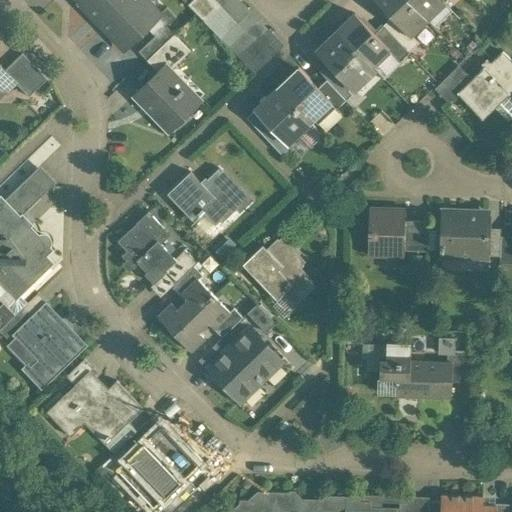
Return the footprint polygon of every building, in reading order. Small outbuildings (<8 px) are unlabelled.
[(78,0),(100,22),(124,0),(78,0)] [(144,0),(124,0),(100,22),(125,48),(147,27),(159,15),(159,14),(144,0)] [(217,0),(192,0),(188,4),(205,21),(222,5),(217,0)] [(284,45),(240,0),(217,0),(222,5),(230,14),(238,22),(247,31),(255,39),(263,48),(272,57),(284,45)] [(428,20),(408,0),(375,0),(393,17),(411,36),(412,35),(428,20)] [(408,0),(428,20),(446,3),(442,0),(408,0)] [(222,5),(205,21),(213,30),(230,14),(222,5)] [(159,15),(147,27),(155,36),(166,26),(176,17),(167,7),(159,14),(159,15)] [(375,34),(355,13),(337,30),(372,65),(388,50),(389,49),(375,34)] [(230,14),(213,30),(221,39),(238,22),(230,14)] [(412,35),(411,36),(393,17),(384,26),(409,52),(419,42),(412,35)] [(238,22),(221,39),(229,47),(247,31),(238,22)] [(166,26),(155,36),(139,51),(147,60),(174,34),(166,26)] [(399,61),(409,52),(384,26),(375,34),(389,49),(388,50),(399,61)] [(372,65),(337,30),(315,51),(331,67),(351,88),(373,67),(372,65)] [(247,31),(229,47),(238,56),(255,39),(247,31)] [(174,34),(147,60),(158,71),(166,64),(171,69),(190,51),(174,34)] [(255,39),(238,56),(246,65),(263,48),(255,39)] [(263,48),(246,65),(254,73),(272,57),(263,48)] [(511,60),(503,51),(491,63),(485,69),(483,67),(457,93),(482,119),(505,97),(511,103),(511,60)] [(47,79),(22,53),(5,70),(16,81),(15,82),(29,96),(47,79)] [(456,62),(433,84),(445,96),(468,75),(456,62)] [(5,70),(0,64),(0,96),(15,82),(16,81),(5,70)] [(171,69),(166,64),(158,71),(134,95),(170,132),(201,101),(171,69)] [(318,88),(298,67),(277,88),(310,123),(331,103),(332,102),(318,88)] [(351,88),(331,67),(322,75),(327,79),(346,100),(352,94),(348,90),(351,88)] [(346,100),(327,79),(318,88),(332,102),(331,103),(336,109),(346,100)] [(310,123),(277,88),(255,109),(272,126),(288,143),(289,142),(310,123)] [(288,143),(272,126),(264,135),(285,157),(294,148),(289,142),(288,143)] [(219,168),(202,184),(190,171),(167,193),(193,220),(200,213),(201,215),(203,212),(215,224),(235,205),(232,202),(242,192),(219,168)] [(25,181),(4,201),(20,217),(40,198),(25,181)] [(4,201),(1,198),(0,198),(0,277),(17,295),(51,262),(44,255),(50,249),(20,217),(4,201)] [(405,212),(370,211),(368,252),(404,253),(404,250),(405,221),(405,212)] [(487,213),(444,211),(443,244),(441,243),(441,249),(442,249),(442,253),(486,255),(487,227),(487,213)] [(149,212),(118,241),(127,250),(122,255),(135,268),(139,263),(147,271),(145,273),(154,283),(166,272),(165,272),(166,270),(177,260),(176,258),(155,237),(164,228),(149,212)] [(429,221),(405,221),(404,250),(428,251),(429,221)] [(501,228),(487,227),(486,255),(500,255),(501,235),(501,228)] [(511,235),(501,235),(500,255),(500,263),(511,263),(511,235)] [(278,238),(267,248),(263,244),(243,264),(277,299),(291,286),(299,295),(314,280),(302,267),(304,265),(296,257),(301,252),(291,241),(286,246),(278,238)] [(185,250),(176,258),(177,260),(166,270),(177,281),(193,265),(197,262),(185,250)] [(177,281),(173,285),(181,294),(198,277),(199,278),(202,275),(193,265),(177,281)] [(175,334),(215,295),(199,278),(198,277),(181,294),(187,300),(178,309),(172,303),(158,316),(175,334)] [(38,292),(18,311),(29,322),(46,306),(47,307),(50,304),(38,292)] [(215,295),(175,334),(191,350),(205,337),(199,331),(208,322),(214,328),(231,312),(230,311),(215,295)] [(275,322),(257,303),(247,312),(266,331),(275,322)] [(29,322),(15,336),(37,358),(28,367),(42,382),(82,344),(47,307),(46,306),(29,322)] [(231,312),(214,328),(222,337),(243,317),(234,308),(230,311),(231,312)] [(250,327),(230,346),(223,353),(209,366),(210,367),(241,400),(282,361),(250,327)] [(438,334),(436,348),(455,351),(457,337),(438,334)] [(447,362),(410,360),(411,342),(387,341),(386,359),(381,359),(380,391),(407,391),(407,396),(451,397),(451,381),(452,362),(447,362)] [(223,353),(215,344),(199,359),(208,369),(210,367),(209,366),(223,353)] [(467,354),(447,354),(447,362),(452,362),(451,381),(466,382),(467,354)] [(85,358),(67,375),(75,384),(87,372),(88,373),(94,368),(85,358)] [(87,372),(75,384),(78,386),(70,393),(68,391),(47,411),(71,435),(85,421),(106,443),(143,407),(117,380),(105,391),(88,373),(87,372)] [(133,452),(121,464),(122,465),(137,481),(144,474),(166,496),(199,465),(161,426),(133,452)] [(124,442),(99,466),(110,477),(122,465),(121,464),(133,452),(124,442)] [(295,492),(257,491),(248,500),(240,500),(239,503),(229,511),(399,511),(400,508),(371,507),(371,501),(360,501),(357,498),(327,497),(323,501),(302,500),(295,492)] [(483,496),(441,494),(441,501),(440,511),(496,511),(497,505),(496,504),(483,504),(483,496)] [(440,511),(441,501),(429,501),(429,503),(428,511),(440,511)] [(428,511),(429,503),(400,502),(400,508),(399,511),(428,511)] [(508,511),(509,504),(496,503),(496,504),(497,505),(496,511),(508,511)]
